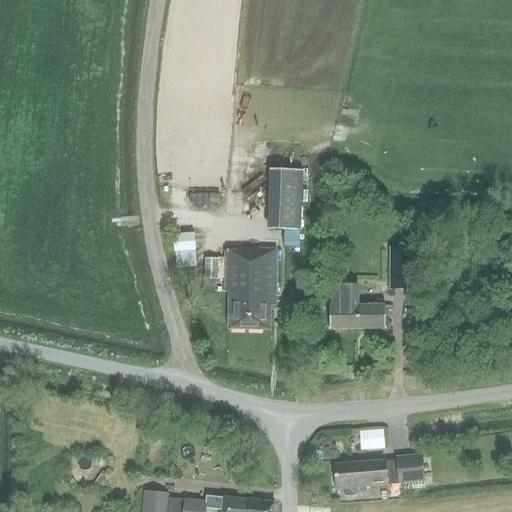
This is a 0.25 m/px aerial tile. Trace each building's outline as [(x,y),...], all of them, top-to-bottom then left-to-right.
[(302,170),(268,170),(267,230),(300,231),(301,231),(302,170)] [(283,249),(299,249),(300,231),(283,231),(283,249)] [(196,268),(194,235),(175,236),(176,269),(196,268)] [(410,289),(410,248),(389,248),(389,290),(410,289)] [(275,306),(276,250),(240,249),(240,252),(224,252),(224,292),(228,292),(227,330),(270,330),(270,306),(275,306)] [(217,280),(217,260),(205,260),(204,280),(217,280)] [(358,306),(357,284),(328,285),(329,306),(329,330),(384,329),(384,305),(358,306)] [(423,482),(421,454),(394,457),(397,484),(423,482)] [(336,489),(341,488),(345,496),(350,496),(355,495),(358,487),(362,486),(362,487),(386,485),(384,462),(333,465),(336,489)] [(166,511),(168,495),(143,492),(140,511),(166,511)] [(272,511),(274,503),(222,498),(221,511),(272,511)] [(204,511),(206,502),(183,500),(182,511),(204,511)]
